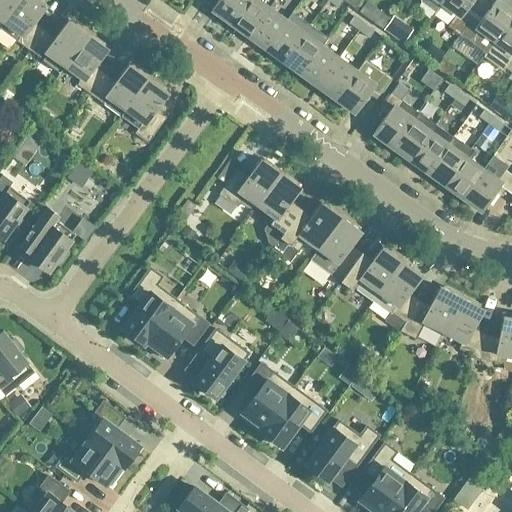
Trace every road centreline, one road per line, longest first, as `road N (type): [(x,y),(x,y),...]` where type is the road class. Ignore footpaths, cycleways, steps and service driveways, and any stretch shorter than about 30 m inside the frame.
road 1 (tertiary): [(511,255),(443,234),(228,80)]
road 2 (residential): [(52,319),(228,80)]
road 3 (residential): [(52,319),(185,421)]
road 4 (tertiary): [(228,80),(115,0)]
road 5 (residential): [(201,434),(304,511)]
